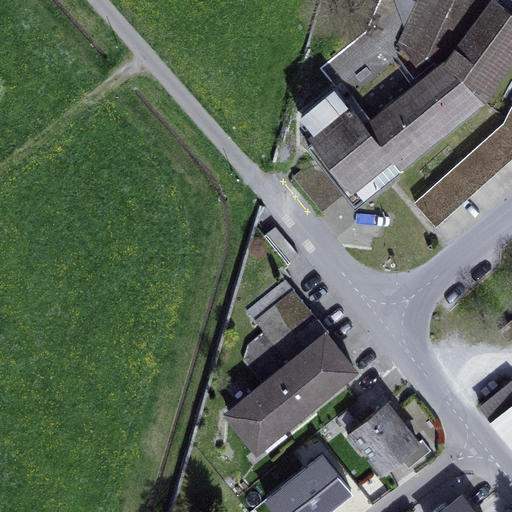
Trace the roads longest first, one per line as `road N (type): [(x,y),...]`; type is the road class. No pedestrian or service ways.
road 1 (track): [(146,55),(0,171)]
road 2 (residential): [(271,191),(379,323)]
road 3 (residential): [(511,215),(379,323)]
road 4 (residential): [(379,323),(478,443)]
